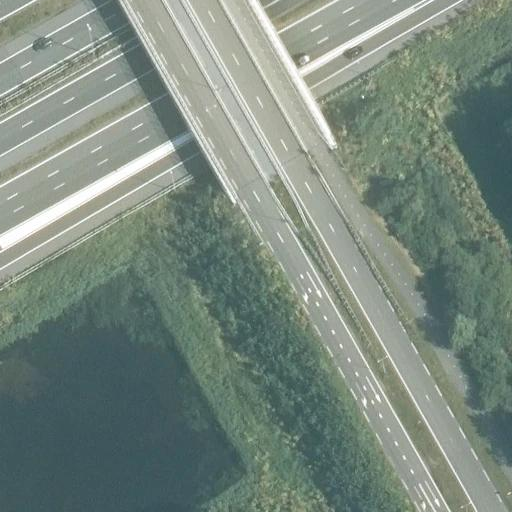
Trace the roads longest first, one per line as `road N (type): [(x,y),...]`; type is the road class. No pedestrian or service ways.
road 1 (secondary): [(146,0),(440,511)]
road 2 (secondary): [(492,511),(204,0)]
road 3 (motorway): [(86,170),(391,0)]
road 4 (motorway): [(0,140),(249,0)]
road 5 (motorway): [(138,0),(0,77)]
